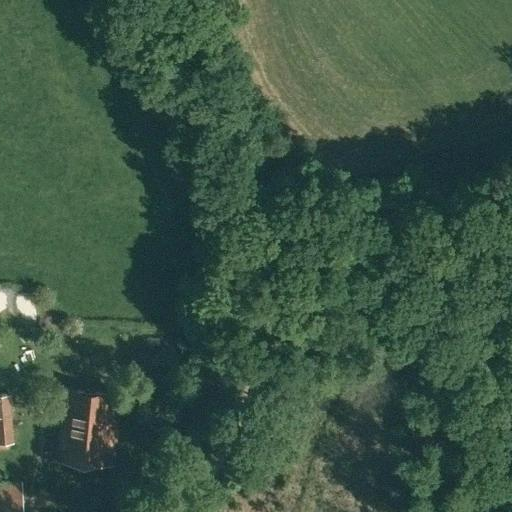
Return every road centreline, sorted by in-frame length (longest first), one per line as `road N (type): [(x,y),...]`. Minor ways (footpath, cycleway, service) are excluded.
road 1 (track): [(173,511),(211,481),(240,435),(265,356),(261,260),(182,0)]
road 2 (track): [(511,335),(265,356)]
